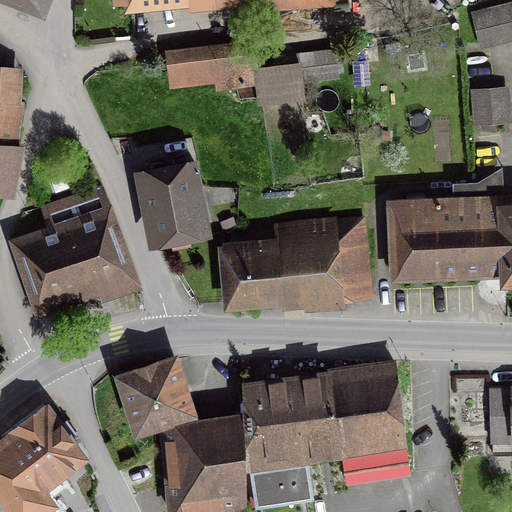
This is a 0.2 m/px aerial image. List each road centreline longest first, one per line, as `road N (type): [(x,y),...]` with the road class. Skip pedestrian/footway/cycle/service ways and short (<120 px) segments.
road 1 (tertiary): [(511,338),(171,331)]
road 2 (unclassified): [(69,99),(39,123),(1,262),(49,370)]
road 3 (unclassified): [(171,331),(142,249),(69,99)]
road 4 (residential): [(49,370),(125,511)]
road 5 (tertiary): [(171,331),(102,343),(49,370)]
